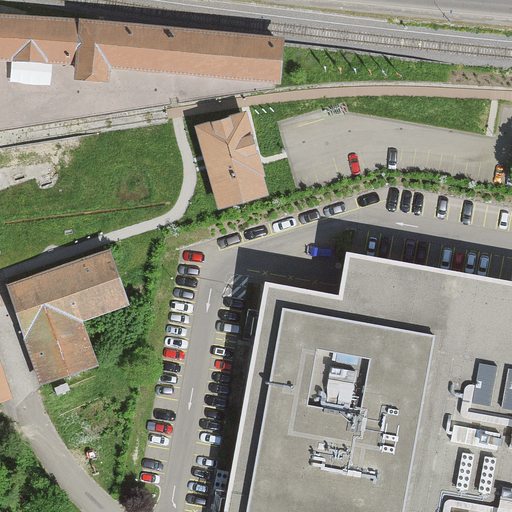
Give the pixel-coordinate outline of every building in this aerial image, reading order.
[(78,17),(0,13),(0,58),(74,63),(72,77),(107,80),(109,65),(279,80),(283,35),(78,17)] [(244,111),(197,125),(218,203),(266,190),(244,111)] [(108,246),(5,282),(40,380),(97,360),(82,318),(128,302),(108,246)] [(338,288),(264,275),(221,511),(511,511),(511,276),(345,246),(338,288)] [(0,399),(12,396),(0,359),(0,399)]
